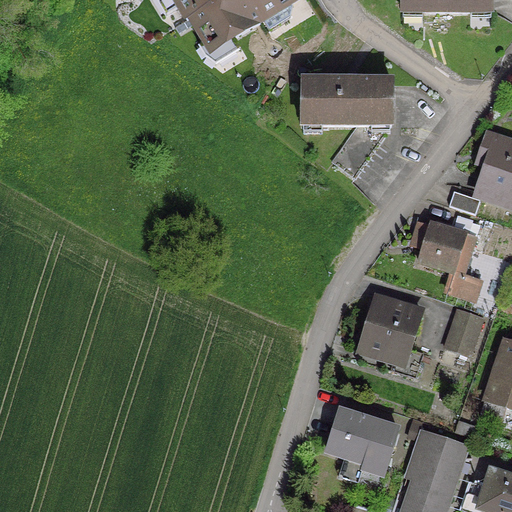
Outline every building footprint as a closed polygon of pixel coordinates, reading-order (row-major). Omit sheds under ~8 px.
[(270,11),(277,13),(297,1),(296,0),(173,0),(178,7),(176,9),(185,23),(188,21),(203,46),(209,43),(214,52),(260,23),(258,19),(270,11)] [(399,0),(400,14),(489,15),(488,0),(399,0)] [(271,18),(278,35),(320,19),(314,2),(271,18)] [(389,86),(300,84),(299,128),(354,129),(329,164),(351,181),(378,143),(378,129),(389,129),(389,86)] [(476,197),(508,208),(511,194),(511,147),(485,139),(480,155),(488,158),(476,197)] [(451,194),(446,208),(472,217),(477,203),(451,194)] [(416,240),(423,243),(416,265),(450,276),(445,294),(472,303),(478,282),(462,277),(473,241),(463,238),(468,223),(456,219),(451,234),(428,227),(426,235),(419,233),(416,240)] [(418,315),(373,301),(356,354),(401,367),(398,375),(411,380),(419,356),(406,352),(418,315)] [(467,359),(480,321),(455,312),(442,350),(467,359)] [(495,427),(500,409),(511,412),(511,346),(503,344),(498,359),(492,357),(480,395),(485,397),(484,403),(485,404),(479,420),(495,427)] [(396,434),(337,415),(325,453),(362,465),(359,472),(381,479),(396,434)] [(452,435),(478,443),(481,433),(455,425),(452,435)] [(449,511),(467,453),(426,441),(405,511),(449,511)] [(511,511),(511,480),(488,472),(479,501),(467,497),(465,497),(463,499),(459,511),(511,511)]
